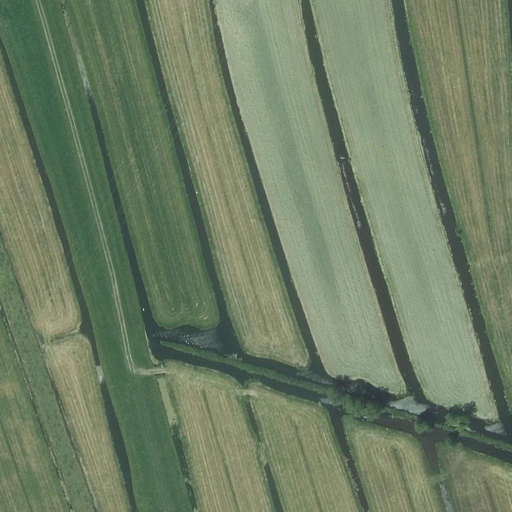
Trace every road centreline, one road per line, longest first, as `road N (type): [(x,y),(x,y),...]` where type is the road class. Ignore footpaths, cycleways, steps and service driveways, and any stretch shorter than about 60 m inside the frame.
road 1 (track): [(36,0),(132,378)]
road 2 (track): [(511,448),(348,398)]
